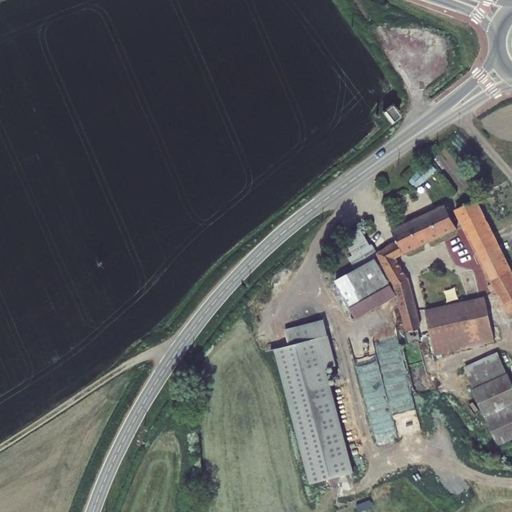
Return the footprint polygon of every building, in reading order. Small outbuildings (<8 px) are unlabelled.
[(393,103),(384,110),(393,121),(400,116),(400,112),(393,103)] [(447,149),(439,140),(394,182),(400,190),(395,194),(398,197),(447,149)] [(452,205),(456,212),(477,202),(472,194),(452,205)] [(511,267),(477,202),(456,212),(509,315),(511,313),(511,267)] [(444,207),(388,230),(392,240),(397,252),(452,228),(444,207)] [(368,242),(361,227),(346,234),(354,250),(368,242)] [(392,240),(386,243),(392,253),(397,252),(392,240)] [(373,251),(375,253),(392,283),(394,293),(404,339),(419,336),(417,324),(406,277),(392,253),(386,243),(373,251)] [(332,271),(349,308),(394,293),(392,283),(375,253),(332,271)] [(430,337),(493,322),(497,321),(493,307),(427,322),(430,337)] [(420,339),(430,337),(427,322),(417,324),(419,336),(420,339)] [(493,322),(430,337),(434,353),(497,337),(493,322)] [(327,337),(277,347),(305,474),(354,463),(327,337)] [(511,412),(511,400),(501,374),(472,387),(487,423),(511,412)] [(400,436),(425,429),(414,396),(413,397),(409,385),(404,386),(405,388),(397,390),(399,394),(383,399),(382,394),(375,396),(372,387),(369,378),(362,380),(366,391),(365,392),(375,425),(395,419),(400,436)]
